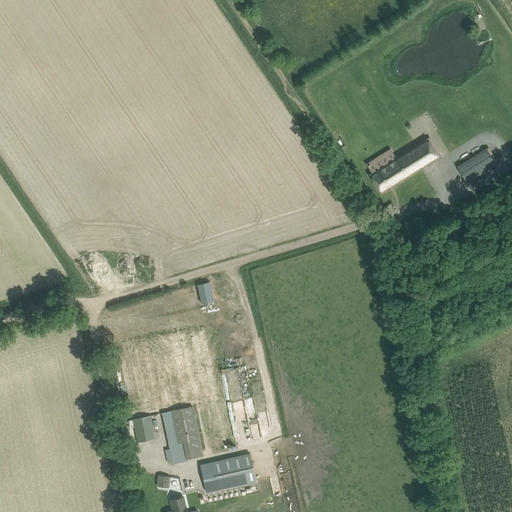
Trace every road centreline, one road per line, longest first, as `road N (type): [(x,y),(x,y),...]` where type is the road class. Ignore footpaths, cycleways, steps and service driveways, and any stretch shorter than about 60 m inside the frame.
road 1 (track): [(66,295),(92,304),(379,218)]
road 2 (track): [(379,218),(437,511)]
road 3 (track): [(235,5),(379,218)]
road 4 (track): [(66,295),(118,511)]
